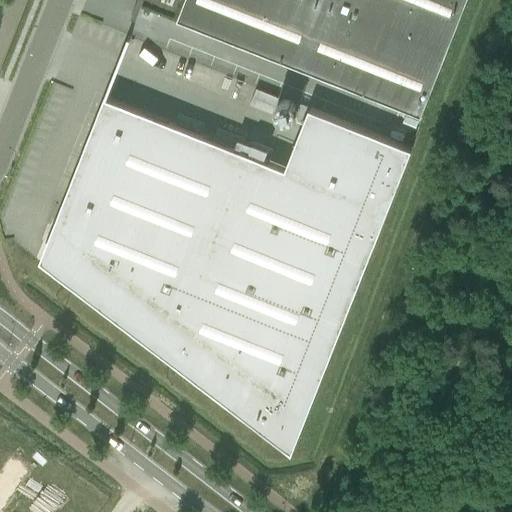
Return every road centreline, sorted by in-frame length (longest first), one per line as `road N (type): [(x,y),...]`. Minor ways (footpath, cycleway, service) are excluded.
road 1 (secondary): [(247,511),(0,316)]
road 2 (secondary): [(0,358),(205,511)]
road 3 (unclassified): [(60,0),(0,153)]
